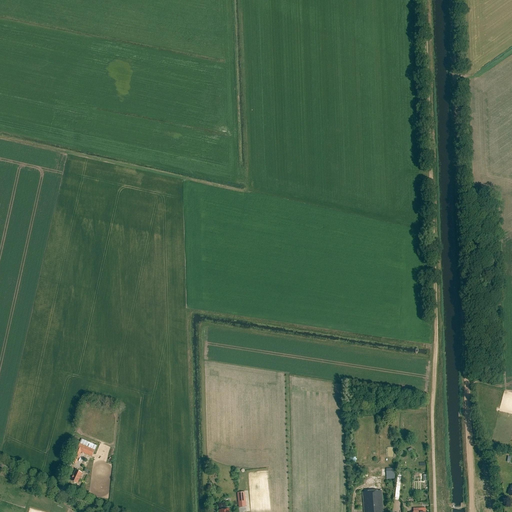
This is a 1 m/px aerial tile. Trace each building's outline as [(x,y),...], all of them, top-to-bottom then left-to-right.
[(97,446),(82,439),(79,444),(95,451),(97,446)] [(93,457),(95,451),(79,444),(71,463),(75,465),(81,452),(93,457)] [(387,479),(395,478),(395,469),(387,469),(387,479)] [(77,484),(82,474),(76,470),(70,481),(77,484)] [(365,511),(383,511),(381,491),(363,493),(364,511),(366,511),(365,511)] [(237,493),(239,508),(246,507),(245,492),(237,493)]
